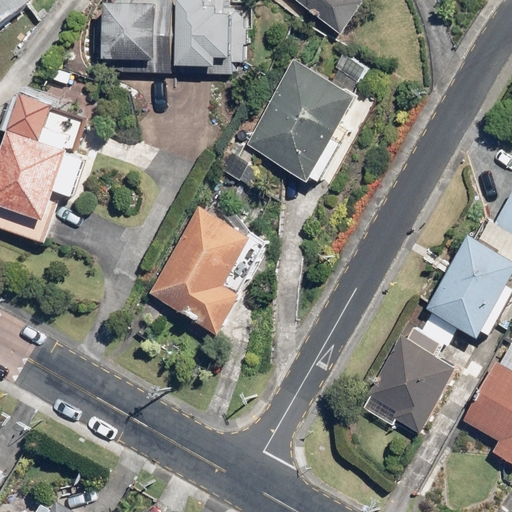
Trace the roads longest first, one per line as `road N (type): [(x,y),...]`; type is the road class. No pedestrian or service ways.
road 1 (residential): [(244,475),(511,16)]
road 2 (residential): [(244,475),(0,338)]
